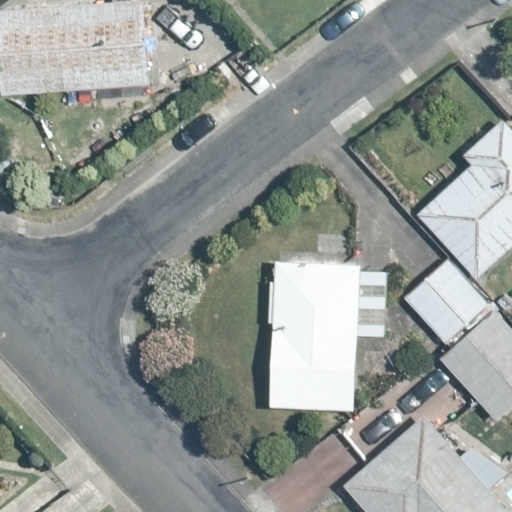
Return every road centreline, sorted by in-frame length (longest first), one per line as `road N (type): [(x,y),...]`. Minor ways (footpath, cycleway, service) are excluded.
road 1 (residential): [(438,0),(23,315)]
road 2 (residential): [(23,315),(201,511)]
